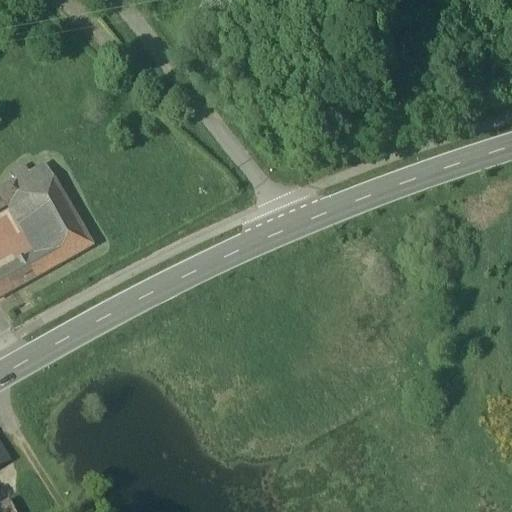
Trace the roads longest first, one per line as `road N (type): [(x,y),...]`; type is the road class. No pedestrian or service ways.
road 1 (tertiary): [(0,378),(282,234)]
road 2 (unclassified): [(282,234),(274,206),(113,0)]
road 3 (tertiary): [(282,234),(511,150)]
road 4 (track): [(0,406),(61,511)]
